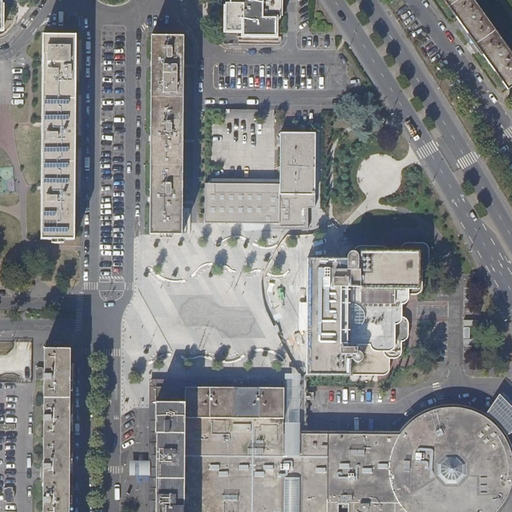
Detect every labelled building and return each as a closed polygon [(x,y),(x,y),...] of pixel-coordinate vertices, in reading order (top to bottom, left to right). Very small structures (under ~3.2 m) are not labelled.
[(230,0),(230,5),(226,5),(226,33),(243,34),(243,38),(276,38),(276,21),(281,20),(280,0),(230,0)] [(443,0),(508,90),(511,87),(511,54),(473,0),(443,0)] [(76,36),(44,36),(42,240),(74,240),(76,36)] [(184,37),(152,36),(150,235),(182,236),(184,37)] [(258,110),(224,110),(224,119),(258,119),(258,110)] [(216,184),(205,184),(205,224),(271,224),(283,224),(283,230),(308,230),(308,208),(314,208),(314,195),(314,133),(283,133),(280,133),(280,180),(279,185),(216,184)] [(341,265),(317,265),(316,375),(347,375),(347,359),(353,360),(354,362),(356,363),(359,363),(361,361),(362,359),(363,357),(362,355),(361,353),(359,352),(359,345),(369,345),(370,347),(371,349),(373,351),(376,352),(380,352),(383,352),(383,354),(385,356),(388,358),(390,359),(394,359),(397,358),(399,356),(401,353),(401,342),(404,341),(406,340),(407,337),(408,335),(408,324),(408,321),(406,319),(403,317),(402,317),(402,304),(404,304),(406,303),(408,299),(409,297),(408,294),(417,294),(419,293),(421,291),(422,289),(422,272),(426,270),(428,268),(430,265),(429,250),(429,247),(427,245),(423,243),(406,243),(404,244),(402,246),(401,248),(400,250),(400,253),(388,253),(388,252),(387,251),(386,249),(385,248),(383,248),(361,248),(359,248),(358,250),(357,251),(356,253),(355,252),(354,252),(352,252),(350,252),(349,254),(348,255),(348,266),(341,265)] [(341,260),(310,259),(309,374),(316,375),(317,265),(341,265),(341,260)] [(475,326),(472,326),(472,318),(464,318),(465,336),(475,336),(475,326)] [(44,349),(44,383),(42,511),(68,511),(71,350),(44,349)] [(185,388),(155,388),(154,511),(495,511),(498,509),(501,506),(503,502),(506,498),(508,494),(509,490),(510,487),(511,482),(511,478),(511,458),(511,455),(510,452),(510,449),(508,446),(507,443),(506,440),(504,438),(503,435),(501,433),(499,430),(497,428),(494,425),(492,423),(490,421),(487,419),(485,418),(482,416),(479,414),(476,413),(473,412),(470,411),(467,410),(464,409),(461,408),(458,408),(455,408),(452,408),(449,408),(445,408),(442,408),(439,409),(436,409),(433,410),(430,411),(427,412),(424,413),(421,415),(419,416),(416,418),(414,420),(411,422),(409,424),(406,426),(404,429),(402,431),(399,435),(299,434),(299,439),(283,439),(283,434),(284,389),(185,388)] [(511,404),(498,390),(482,416),(485,418),(487,419),(490,421),(492,423),(494,425),(497,428),(499,430),(501,433),(503,435),(511,428),(511,404)] [(149,477),(149,463),(130,463),(131,477),(149,477)]
